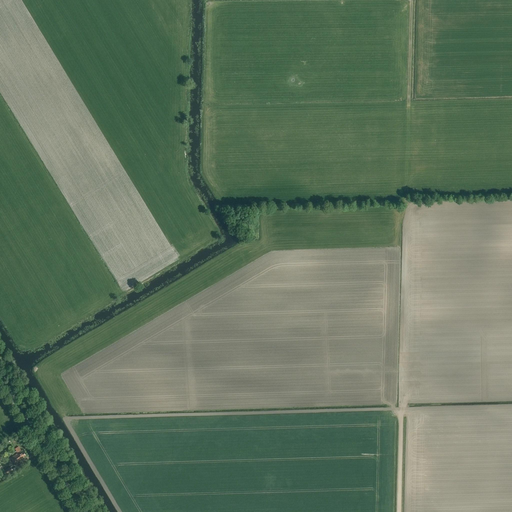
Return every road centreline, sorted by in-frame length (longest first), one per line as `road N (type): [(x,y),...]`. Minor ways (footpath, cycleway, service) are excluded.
road 1 (track): [(399,511),(411,0)]
road 2 (unclassified): [(81,511),(0,378)]
